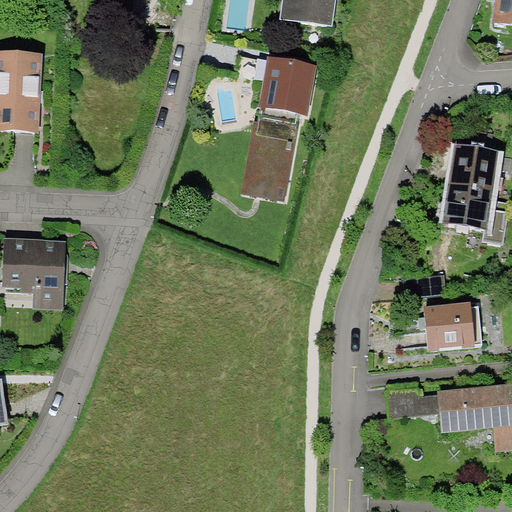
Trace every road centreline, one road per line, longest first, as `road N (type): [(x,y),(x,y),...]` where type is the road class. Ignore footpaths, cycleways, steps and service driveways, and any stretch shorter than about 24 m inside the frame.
road 1 (residential): [(438,81),(342,351),(337,511)]
road 2 (residential): [(133,220),(64,414),(29,474),(0,502)]
road 3 (residential): [(200,0),(179,98),(133,220)]
road 4 (residential): [(133,220),(0,212)]
